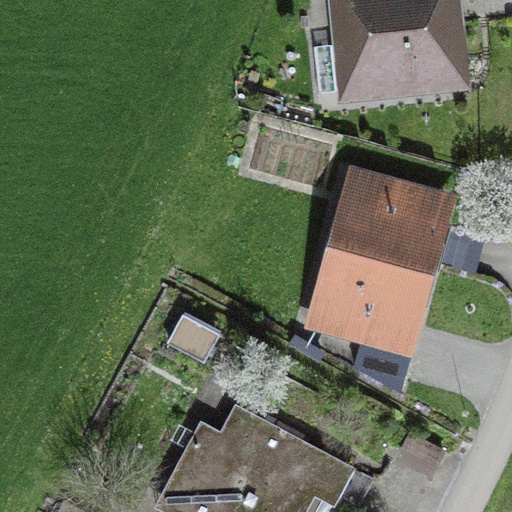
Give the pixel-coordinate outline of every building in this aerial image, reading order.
[(337,99),(471,87),(463,0),(305,0),(314,91),(336,89),(337,99)] [(458,188),(349,158),(334,215),(325,212),(309,270),(318,272),(303,325),(412,355),(458,188)] [(220,330),(182,310),(165,341),(203,362),(220,330)] [(403,391),(407,369),(386,365),(382,387),(403,391)] [(333,503),(354,463),(235,400),(221,428),(200,417),(153,504),(167,511),(305,511),(315,493),(333,503)] [(430,478),(446,449),(410,429),(394,458),(430,478)] [(56,511),(90,511),(64,498),(56,511)]
